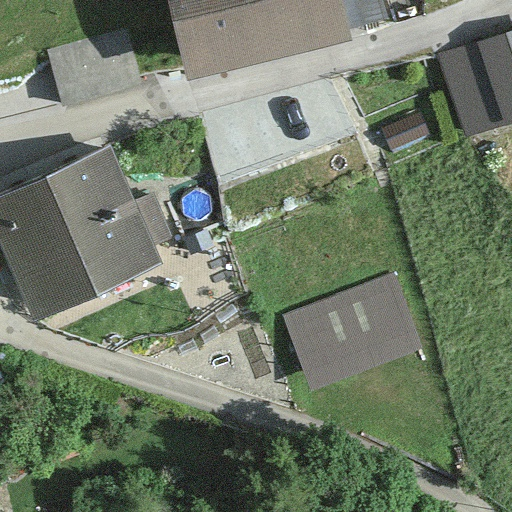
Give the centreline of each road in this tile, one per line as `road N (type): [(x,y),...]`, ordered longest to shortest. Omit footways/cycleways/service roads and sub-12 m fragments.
road 1 (residential): [(511,3),(0,149)]
road 2 (residential): [(0,322),(313,431),(475,511)]
